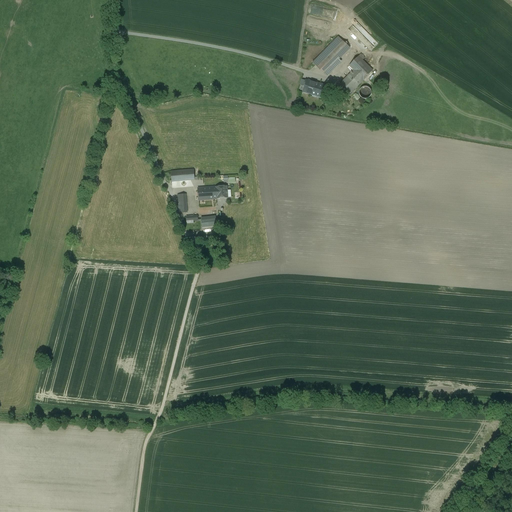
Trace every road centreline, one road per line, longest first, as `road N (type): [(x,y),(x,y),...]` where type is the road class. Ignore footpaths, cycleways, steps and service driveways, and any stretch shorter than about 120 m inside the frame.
road 1 (unclassified): [(110,0),(116,80),(199,264)]
road 2 (track): [(199,264),(162,409),(146,440),(136,511)]
